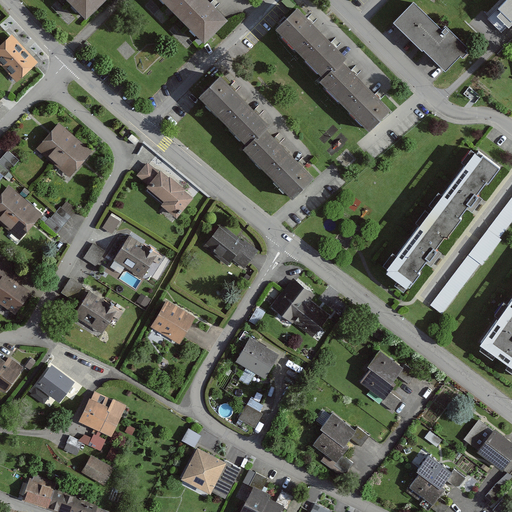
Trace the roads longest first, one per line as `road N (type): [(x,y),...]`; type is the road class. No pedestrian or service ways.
road 1 (residential): [(380,511),(195,412),(199,378),(286,241)]
road 2 (residential): [(0,336),(28,329),(124,153),(45,83)]
road 3 (residential): [(286,241),(511,413)]
road 4 (residential): [(338,0),(435,101),(511,127)]
road 5 (residential): [(271,0),(147,129)]
road 6 (residential): [(147,129),(286,241)]
